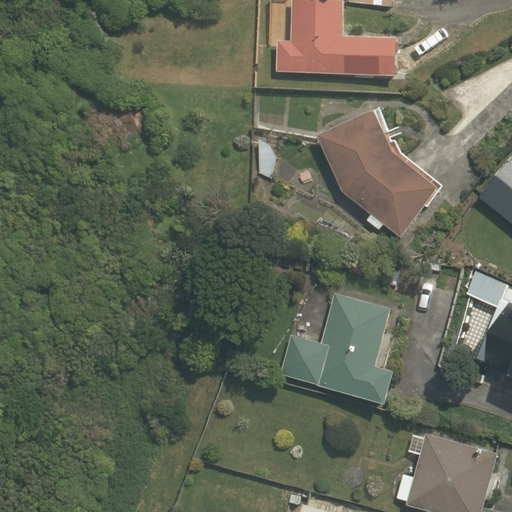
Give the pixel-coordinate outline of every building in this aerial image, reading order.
[(281,72),(401,78),(403,39),(347,36),(349,2),(314,0),(294,0),(294,3),(272,2),(270,41),(283,42),(281,72)] [(322,91),(295,90),(295,107),(322,107),(322,91)] [(347,195),(403,240),(442,191),(397,154),(379,114),(321,139),(347,195)] [(259,141),(261,175),(277,183),(276,163),(270,147),(259,141)] [(511,164),(482,201),(511,225),(511,164)] [(283,377),(390,407),(399,373),(381,368),(396,312),(339,296),(325,345),(294,337),(283,377)] [(484,366),(511,377),(511,304),(510,303),(484,366)] [(496,511),(486,509),(500,456),(426,435),(406,507),(424,511),(496,511)]
